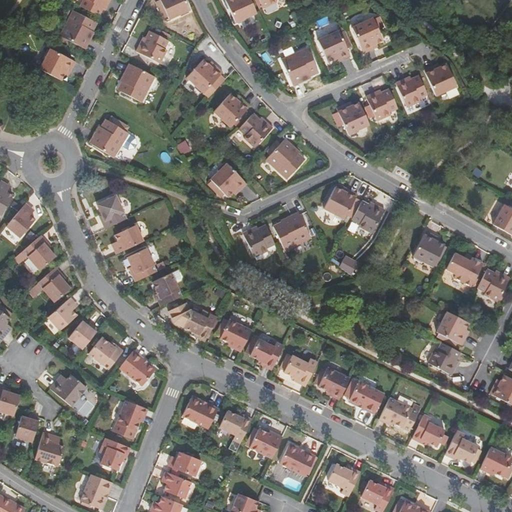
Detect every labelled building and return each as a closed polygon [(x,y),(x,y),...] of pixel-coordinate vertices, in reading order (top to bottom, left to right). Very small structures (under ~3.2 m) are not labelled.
[(104,6),(106,7),(110,0),(80,0),(77,5),(98,17),(102,10),(104,6)] [(184,0),(158,0),(155,2),(161,16),(166,14),(167,17),(169,20),(190,10),(184,0)] [(225,0),(236,23),(257,13),(250,0),(225,0)] [(277,2),(280,0),(259,0),(264,11),(278,5),(277,2)] [(73,11),(60,36),(84,49),(94,32),(92,31),(96,23),(73,11)] [(363,54),(374,49),(372,45),(376,44),(382,41),(377,30),(383,28),(378,17),(373,20),(372,19),(351,28),(363,54)] [(337,58),(339,62),(350,57),(338,31),(317,41),(327,63),(333,60),(337,58)] [(144,44),(141,43),(136,52),(162,66),(168,53),(166,51),(170,43),(149,33),(145,40),(144,44)] [(491,46),(482,39),(475,48),(475,49),(483,55),(485,53),(491,46)] [(61,81),(64,75),(66,71),(70,73),(75,63),(50,49),(39,70),(61,81)] [(317,72),(307,49),(281,60),(292,86),(310,78),(309,76),(317,72)] [(222,72),(213,64),(210,67),(208,64),(203,60),(186,78),(203,93),(222,72)] [(122,83),(117,92),(141,104),(154,78),(129,65),(120,83),(122,83)] [(437,70),(435,67),(424,72),(436,97),(456,88),(446,66),(440,68),(437,70)] [(420,102),(429,98),(419,77),(411,81),(407,82),(406,80),(396,85),(408,111),(421,105),(420,102)] [(390,116),(399,112),(390,90),(381,94),(377,96),(376,93),(366,98),(369,105),(364,107),(370,118),(374,116),(378,124),(391,119),(390,116)] [(237,102),(234,99),(229,94),(213,112),(230,127),(249,106),(240,99),(237,102)] [(348,135),(370,126),(359,103),(352,106),(349,108),(347,105),(336,110),(338,112),(332,114),(336,124),(342,121),(343,125),(348,135)] [(272,129),(264,121),(261,123),(258,120),(252,114),(237,131),(244,138),(241,139),(252,150),(272,129)] [(111,116),(107,122),(115,127),(118,121),(111,116)] [(106,121),(101,129),(99,128),(89,144),(113,159),(128,135),(125,133),(129,127),(118,121),(115,127),(107,122),(106,121)] [(270,155),(265,160),(286,180),(304,160),(297,154),(298,153),(284,140),(281,144),(276,149),(271,145),(265,151),(270,155)] [(276,140),(271,145),(276,149),(281,144),(276,140)] [(235,190),(238,192),(247,184),(227,164),(211,179),(212,180),(207,184),(218,195),(222,191),(225,194),(227,197),(232,193),(235,190)] [(4,191),(7,186),(0,181),(0,215),(1,216),(12,197),(7,193),(4,191)] [(345,193),(341,191),(335,187),(324,208),(344,219),(357,194),(347,189),(345,193)] [(100,221),(104,230),(126,219),(115,197),(97,205),(101,214),(103,219),(100,221)] [(385,210),(374,205),(373,207),(369,205),(361,201),(351,220),(358,224),(357,226),(372,234),(385,210)] [(33,221),(28,217),(26,214),(29,209),(24,204),(5,227),(19,238),(33,221)] [(511,235),(511,209),(505,205),(494,225),(511,235)] [(299,213),(286,219),(287,220),(286,221),(283,222),(274,227),(286,250),(311,238),(299,213)] [(118,245),(112,247),(115,255),(142,243),(134,226),(114,236),(116,241),(118,245)] [(254,232),(253,229),(242,234),(253,258),(269,251),(268,248),(275,245),(266,226),(258,230),(254,232)] [(434,241),(436,237),(426,232),(413,256),(433,267),(444,246),(438,243),(434,241)] [(40,236),(16,257),(20,263),(27,257),(38,270),(54,257),(47,250),(44,245),(46,244),(40,236)] [(134,282),(134,283),(156,272),(144,250),(126,258),(130,266),(132,271),(129,273),(134,282)] [(481,264),(470,258),(469,262),(463,259),(454,254),(446,270),(455,274),(454,278),(470,286),(481,264)] [(62,275),(55,268),(37,283),(53,301),(69,288),(63,281),(59,278),(62,275)] [(509,279),(499,273),(498,276),(494,274),(486,270),(477,289),(483,292),(483,294),(498,302),(509,279)] [(176,271),(170,275),(171,278),(174,283),(179,280),(180,278),(176,271)] [(156,298),(160,307),(181,297),(174,283),(171,278),(170,275),(169,274),(152,283),(156,292),(158,297),(156,298)] [(74,303),(70,298),(48,317),(59,330),(76,315),(72,310),(69,308),(74,303)] [(188,311),(184,303),(167,312),(173,323),(191,333),(198,336),(197,338),(204,342),(216,318),(208,315),(206,319),(201,316),(188,311)] [(0,341),(8,333),(5,331),(9,327),(6,324),(9,319),(0,311),(0,341)] [(465,330),(468,323),(461,320),(447,313),(438,333),(436,337),(453,346),(455,342),(457,343),(461,345),(466,336),(463,334),(465,330)] [(234,350),(240,353),(251,331),(229,321),(228,323),(222,320),(215,334),(221,337),(220,339),(229,345),(235,348),(234,350)] [(97,330),(91,325),(89,327),(86,325),(81,321),(68,338),(82,349),(97,330)] [(122,351),(114,345),(112,348),(108,345),(100,338),(88,355),(107,370),(122,351)] [(264,367),(271,370),(283,347),(276,344),(274,348),(258,340),(250,356),(259,361),(266,364),(264,367)] [(456,360),(459,353),(442,344),(438,351),(436,349),(428,364),(451,376),(456,366),(453,364),(456,360)] [(142,359),(133,352),(119,369),(142,386),(154,371),(141,360),(142,359)] [(298,383),(305,387),(317,363),(310,360),(307,364),(291,357),(284,372),(293,377),(299,381),(298,383)] [(155,369),(142,359),(141,360),(154,371),(155,369)] [(332,398),(339,401),(349,380),(327,369),(326,372),(321,369),(314,384),(318,386),(318,388),(327,393),(333,396),(332,398)] [(66,380),(63,378),(60,381),(57,379),(49,389),(70,406),(85,388),(70,375),(66,380)] [(511,379),(504,376),(500,382),(499,386),(495,384),(490,394),(496,397),(494,401),(510,409),(511,405),(511,379)] [(358,383),(349,401),(363,408),(362,410),(374,415),(383,396),(358,383)] [(4,391),(5,389),(0,387),(0,411),(13,415),(19,396),(9,393),(4,391)] [(192,397),(191,399),(204,406),(206,403),(192,397)] [(218,409),(206,403),(204,406),(191,399),(182,417),(208,430),(218,409)] [(378,420),(385,424),(386,421),(393,425),(402,429),(408,433),(421,410),(414,406),(412,411),(411,410),(388,399),(378,420)] [(144,417),(147,410),(125,401),(113,433),(132,441),(140,423),(142,416),(144,417)] [(348,403),(362,410),(363,408),(349,401),(348,403)] [(252,420),(245,417),(243,420),(237,416),(227,412),(219,428),(235,436),(233,440),(240,444),(252,420)] [(39,419),(32,416),(31,420),(27,419),(20,417),(14,437),(31,443),(39,419)] [(412,439),(419,443),(420,440),(428,444),(437,448),(439,443),(443,445),(447,437),(443,435),(444,432),(429,424),(431,420),(423,416),(412,439)] [(282,438),(276,435),(274,437),(268,434),(259,429),(250,448),(272,459),(282,438)] [(445,455),(452,458),(454,456),(460,459),(469,463),(477,448),(461,440),(463,435),(456,432),(445,455)] [(57,446),(58,442),(53,440),(55,437),(42,433),(34,459),(56,466),(62,448),(57,446)] [(126,456),(130,448),(105,439),(99,453),(104,455),(100,465),(117,471),(121,462),(124,455),(126,456)] [(289,445),(288,447),(302,454),(303,452),(289,445)] [(315,458),(303,452),(302,454),(288,447),(279,465),(305,477),(315,458)] [(480,469),(486,472),(487,470),(494,473),(503,478),(511,459),(490,448),(480,469)] [(175,462),(170,460),(168,466),(173,468),(180,471),(194,477),(201,461),(179,452),(177,458),(175,462)] [(360,474),(353,470),(352,474),(344,470),(335,465),(328,481),(343,489),(341,494),(348,498),(360,474)] [(178,477),(180,471),(173,468),(170,474),(178,477)] [(166,472),(163,479),(168,481),(166,484),(163,491),(184,498),(191,482),(178,477),(170,474),(166,472)] [(80,502),(98,509),(104,494),(106,495),(111,484),(90,475),(80,502)] [(382,511),(393,491),(386,487),(385,490),(378,486),(369,482),(361,498),(377,506),(375,510),(378,511),(382,511)] [(100,510),(106,495),(104,494),(98,509),(100,510)] [(254,511),(255,511),(256,509),(259,503),(238,494),(231,511),(234,511),(254,511)] [(20,511),(22,509),(0,496),(0,511),(20,511)] [(157,506),(152,504),(150,511),(151,511),(178,511),(181,505),(161,497),(158,503),(157,506)] [(405,501),(404,503),(419,510),(419,508),(405,501)] [(426,511),(419,508),(419,510),(404,503),(403,504),(399,502),(394,511),(426,511)]
